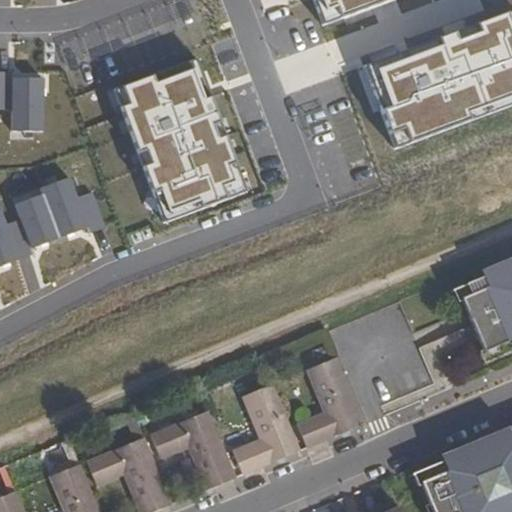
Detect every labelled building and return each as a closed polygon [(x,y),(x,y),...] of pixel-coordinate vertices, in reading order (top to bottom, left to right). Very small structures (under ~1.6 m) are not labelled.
[(311,0),(321,27),(392,0),(311,0)] [(394,150),(511,105),(511,12),(363,68),(394,150)] [(196,60),(113,92),(163,224),(246,193),(196,60)] [(12,74),(0,74),(0,111),(11,111),(12,74)] [(42,81),(12,80),(11,133),(41,134),(42,81)] [(67,179),(39,190),(58,240),(85,230),(67,179)] [(90,195),(75,200),(87,236),(103,230),(90,195)] [(41,196),(14,206),(31,250),(57,240),(41,196)] [(0,215),(0,268),(17,262),(0,215)] [(19,221),(5,227),(18,262),(33,256),(19,221)] [(459,295),(484,355),(491,351),(495,360),(511,352),(511,262),(463,283),(467,292),(459,295)] [(455,287),(459,295),(467,292),(463,283),(455,287)] [(484,355),(487,363),(495,360),(491,351),(484,355)] [(323,413),(296,425),(306,449),(363,425),(336,359),(312,369),(329,411),(323,413)] [(312,369),(306,371),(323,413),(329,411),(312,369)] [(259,440),(232,452),(242,476),(299,452),(271,385),(247,395),(265,438),(259,440)] [(247,395),(241,398),(259,440),(265,438),(247,395)] [(207,412),(155,433),(165,458),(187,449),(193,446),(211,488),(235,478),(207,412)] [(511,511),(511,432),(424,470),(427,478),(419,481),(432,511),(511,511)] [(143,439),(91,460),(101,485),(123,475),(129,473),(145,511),(154,511),(171,505),(143,439)] [(193,446),(187,449),(205,491),(211,488),(193,446)] [(98,511),(79,466),(55,476),(70,511),(98,511)] [(424,470),(416,473),(419,481),(427,478),(424,470)] [(145,511),(129,473),(123,475),(138,511),(145,511)] [(70,511),(55,476),(49,478),(63,511),(70,511)] [(23,511),(15,492),(0,498),(0,511),(23,511)]
